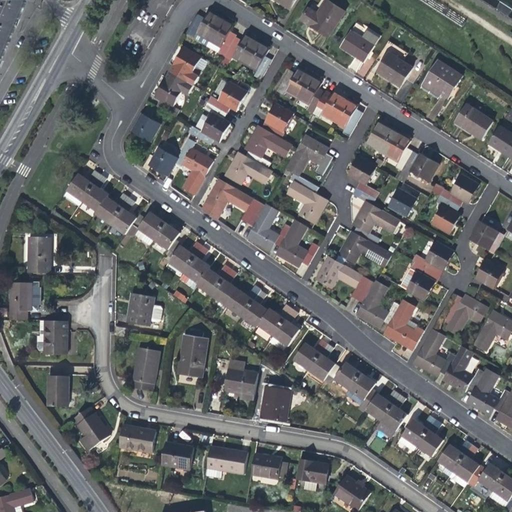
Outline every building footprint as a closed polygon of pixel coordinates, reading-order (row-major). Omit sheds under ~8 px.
[(0,0),(0,56),(20,13),(25,2),(23,0),(0,0)] [(327,1),(318,15),(309,9),(303,19),(321,31),(328,36),(344,12),(327,1)] [(207,44),(221,20),(213,15),(209,12),(206,19),(198,14),(194,19),(186,33),(195,37),(194,39),(206,46),(207,44)] [(219,53),(225,56),(236,37),(229,33),(233,27),(230,25),(221,20),(207,44),(220,50),(219,53)] [(364,62),(379,38),(357,23),(341,47),(350,53),(364,62)] [(234,56),(246,63),(257,43),(250,38),(246,36),(243,41),(236,37),(225,56),(231,60),(234,56)] [(389,41),(382,51),(376,60),(383,64),(379,72),(387,77),(401,86),(412,68),(404,62),(409,54),(389,41)] [(266,48),(257,43),(246,63),(258,70),(255,75),(262,79),(272,60),(266,56),(270,50),(266,48)] [(169,72),(175,75),(194,86),(198,79),(192,76),(202,59),(199,57),(183,48),(180,54),(169,72)] [(462,76),(440,62),(426,83),(436,89),(448,97),(462,76)] [(288,89),(299,96),(310,77),(304,74),(298,70),(295,75),(288,72),(278,91),(284,95),(288,89)] [(194,86),(175,75),(171,81),(166,78),(164,81),(155,97),(161,100),(174,107),(185,89),(191,92),(194,86)] [(308,110),(314,114),(325,94),(319,90),(322,85),(317,82),(310,77),(299,96),(311,103),(308,110)] [(211,95),(208,103),(227,114),(231,106),(238,110),(241,104),(247,93),(229,82),(219,100),(211,95)] [(325,93),(325,94),(314,114),(320,118),(323,113),(335,120),(346,100),(340,96),(334,93),(332,96),(325,93)] [(180,110),(174,107),(161,100),(158,105),(177,117),(180,110)] [(354,105),(346,100),(335,120),(347,127),(343,134),(350,137),(364,114),(357,109),(358,107),(354,105)] [(224,120),(227,114),(208,103),(204,108),(212,113),(202,131),(215,138),(221,141),(225,134),(231,124),(224,120)] [(494,122),(467,104),(456,121),(466,128),(483,139),(494,122)] [(263,122),(260,128),(280,139),(285,131),(283,130),(293,114),(290,112),(277,105),(270,119),(268,122),(265,120),(263,122)] [(140,119),(132,132),(150,142),(161,124),(143,113),(140,119)] [(382,123),(380,125),(399,135),(400,133),(389,127),(382,123)] [(376,147),(388,154),(399,135),(380,125),(367,148),(373,151),(376,147)] [(511,133),(501,126),(489,143),(506,154),(511,157),(511,133)] [(252,139),(243,156),(260,166),(264,158),(261,157),(267,146),(285,156),(291,146),(280,139),(260,128),(259,127),(252,139)] [(212,145),(215,138),(202,131),(197,128),(193,134),(212,145)] [(396,167),(403,171),(414,151),(407,148),(410,142),(408,141),(399,135),(388,154),(400,161),(396,167)] [(333,158),(326,153),(328,149),(323,146),(307,136),(299,151),(290,166),(289,168),(299,174),(309,158),(320,164),(316,171),(323,175),(333,158)] [(186,145),(178,159),(175,164),(181,168),(184,164),(194,170),(185,187),(196,194),(214,162),(205,156),(186,145)] [(169,175),(175,164),(178,159),(158,148),(150,163),(159,169),(169,175)] [(420,155),(414,151),(403,171),(398,179),(405,183),(411,172),(428,182),(439,163),(428,157),(421,153),(420,155)] [(272,172),(260,166),(243,156),(239,154),(231,168),(227,174),(242,183),(247,173),(266,183),(272,172)] [(360,181),(356,188),(376,199),(380,192),(367,185),(377,167),(359,157),(354,165),(349,174),(360,181)] [(79,174),(68,190),(64,195),(79,206),(83,201),(101,175),(95,170),(87,180),(83,177),(79,174)] [(320,198),(310,191),(313,185),(294,173),(290,179),(295,183),(289,194),(306,204),(301,214),(315,223),(328,202),(320,198)] [(83,201),(97,212),(107,197),(109,195),(105,192),(100,189),(107,179),(101,175),(83,201)] [(436,183),(432,191),(461,207),(465,200),(470,204),(475,194),(480,186),(462,175),(452,192),(436,183)] [(228,200),(246,211),(241,219),(248,223),(259,203),(219,181),(213,193),(208,202),(222,210),(228,200)] [(372,206),(376,199),(356,188),(353,195),(367,203),(372,206)] [(408,216),(417,199),(399,189),(390,206),(408,216)] [(457,214),(461,207),(432,191),(428,196),(428,197),(443,205),(433,222),(451,233),(457,223),(461,216),(457,214)] [(96,213),(111,224),(130,198),(123,193),(116,203),(113,202),(107,197),(97,212),(96,213)] [(126,234),(127,233),(130,228),(137,218),(132,214),(129,213),(136,202),(130,198),(111,224),(126,234)] [(266,207),(259,203),(248,223),(255,227),(266,207)] [(361,228),(357,235),(375,246),(379,239),(369,233),(375,223),(393,233),(400,222),(372,206),(367,203),(362,211),(355,224),(361,228)] [(267,205),(266,207),(255,227),(254,229),(249,238),(263,246),(271,250),(274,244),(281,248),(292,228),(285,224),(279,235),(268,228),(278,211),(267,205)] [(150,245),(154,239),(166,222),(159,217),(151,212),(146,218),(140,214),(137,218),(130,228),(127,233),(131,236),(135,234),(139,228),(147,233),(142,240),(150,245)] [(166,254),(172,258),(181,245),(182,244),(176,240),(181,233),(173,227),(166,222),(154,239),(169,250),(166,254)] [(296,222),(292,228),(281,248),(278,254),(295,264),(300,266),(302,262),(308,266),(319,246),(313,243),(308,252),(297,246),(307,228),(296,222)] [(495,251),(504,237),(498,233),(480,222),(471,238),(478,242),(489,248),(495,251)] [(139,228),(135,234),(142,240),(147,233),(139,228)] [(403,229),(404,238),(413,237),(413,228),(403,229)] [(385,251),(375,246),(357,235),(353,233),(347,242),(341,254),(355,262),(361,252),(379,262),(385,251)] [(28,273),(49,273),(49,263),(50,237),(29,237),(28,273)] [(170,262),(185,272),(203,247),(196,242),(189,251),(187,250),(181,245),(172,258),(170,262)] [(411,260),(414,262),(441,276),(444,271),(454,253),(450,250),(448,249),(436,242),(427,259),(425,258),(424,260),(415,254),(411,260)] [(203,247),(185,272),(181,277),(196,288),(198,285),(200,283),(210,269),(211,267),(207,264),(202,261),(209,251),(203,247)] [(352,296),(358,299),(369,280),(330,258),(324,268),(318,279),(332,287),(338,277),(356,287),(352,296)] [(489,262),(486,261),(485,261),(481,269),(477,277),(482,280),(495,288),(504,272),(489,262)] [(437,283),(441,276),(414,262),(411,268),(418,272),(407,290),(410,291),(426,300),(434,285),(435,283),(437,283)] [(198,285),(213,295),(231,269),(225,265),(218,275),(215,273),(210,269),(200,283),(198,285)] [(213,295),(228,306),(239,290),(236,288),(230,284),(237,274),(231,269),(213,295)] [(376,284),(369,280),(358,299),(365,303),(376,284)] [(11,320),(27,320),(27,310),(32,310),(32,302),(32,283),(12,282),(11,320)] [(377,283),(376,284),(365,303),(359,315),(370,322),(380,327),(383,321),(391,326),(402,306),(394,302),(389,312),(378,306),(388,289),(377,283)] [(244,293),(239,290),(228,306),(243,316),(261,290),(255,286),(248,296),(244,293)] [(267,295),(261,290),(243,316),(257,326),(259,325),(269,311),(265,308),(260,305),(267,295)] [(153,303),(154,296),(133,293),(131,303),(128,323),(150,326),(151,320),(158,321),(161,319),(162,307),(161,305),(153,303)] [(466,295),(464,298),(458,294),(457,296),(443,321),(449,324),(448,327),(459,334),(470,317),(480,323),(488,308),(472,299),(466,295)] [(404,301),(402,306),(391,326),(386,334),(392,337),(414,350),(425,331),(419,327),(416,332),(414,331),(418,325),(409,320),(415,308),(404,301)] [(270,309),(269,311),(259,325),(274,335),(292,309),(286,304),(279,315),(273,311),(270,309)] [(298,313),(292,309),(274,335),(289,345),(300,330),(297,328),(291,324),(298,313)] [(494,311),(476,344),(487,350),(497,333),(507,338),(511,328),(511,321),(503,316),(494,311)] [(66,336),(66,320),(54,320),(47,320),(47,328),(42,328),(42,330),(42,335),(39,335),(39,347),(41,350),(46,350),(46,354),(66,355),(66,336)] [(117,326),(115,335),(125,336),(126,331),(126,328),(117,326)] [(439,371),(446,375),(457,356),(450,352),(445,360),(435,355),(444,338),(433,331),(414,362),(429,370),(437,375),(439,371)] [(185,336),(182,356),(186,357),(184,372),(191,373),(202,375),(208,340),(185,336)] [(295,360),(309,370),(328,343),(322,339),(314,349),(312,348),(306,344),(295,360)] [(325,380),(329,374),(335,364),(332,362),(327,358),(334,348),(328,343),(309,370),(325,380)] [(153,391),(160,351),(138,347),(132,388),(139,389),(153,391)] [(463,347),(457,356),(446,375),(444,379),(455,385),(466,391),(469,386),(477,390),(486,374),(478,370),(474,377),(464,371),(474,353),(471,352),(463,347)] [(254,394),(258,372),(244,369),(245,363),(231,361),(226,390),(242,392),(254,394)] [(329,374),(350,389),(361,373),(351,366),(346,362),(341,368),(335,364),(329,374)] [(494,409),(501,414),(511,394),(505,390),(499,400),(489,394),(498,377),(488,371),(486,374),(477,390),(475,394),(470,402),(484,410),(491,415),(494,409)] [(376,384),(361,373),(350,389),(346,394),(362,405),(365,399),(371,403),(378,394),(372,390),(376,384)] [(69,391),(69,376),(49,376),(49,406),(68,407),(69,391)] [(286,419),(288,406),(285,405),(287,391),(266,388),(262,416),(282,419),(286,419)] [(366,410),(381,420),(400,394),(394,390),(387,400),(383,397),(378,394),(371,403),(366,410)] [(511,393),(511,394),(501,414),(498,419),(506,423),(511,426),(511,393)] [(406,399),(400,394),(381,420),(397,431),(408,415),(402,411),(399,409),(406,399)] [(90,407),(73,418),(85,436),(79,440),(87,451),(110,436),(93,412),(90,407)] [(414,451),(418,446),(436,419),(430,415),(423,425),(416,421),(414,419),(402,435),(404,436),(400,441),(414,451)] [(442,424),(436,419),(418,446),(433,456),(444,440),(439,437),(435,434),(442,424)] [(123,427),(120,446),(153,451),(156,432),(140,430),(123,427)] [(439,461),(454,471),(472,444),(466,440),(459,451),(455,448),(450,444),(439,461)] [(166,443),(162,464),(191,468),(194,448),(180,445),(166,443)] [(454,471),(469,481),(480,465),(474,461),(471,459),(479,449),(472,444),(454,471)] [(211,447),(206,474),(221,476),(222,469),(244,472),(247,453),(219,448),(211,447)] [(256,454),(252,473),(279,478),(282,459),(270,457),(256,454)] [(301,460),(298,478),(327,483),(330,465),(315,462),(301,460)] [(469,481),(475,485),(479,480),(494,490),(505,474),(499,470),(490,464),(486,470),(480,465),(469,481)] [(505,507),(511,511),(511,510),(511,479),(511,478),(505,474),(494,490),(509,501),(505,507)] [(346,475),(334,492),(359,510),(371,492),(360,485),(346,475)] [(475,486),(490,497),(494,490),(479,480),(475,485),(475,486)] [(17,511),(16,507),(35,502),(31,489),(0,497),(0,511),(17,511)] [(505,507),(509,501),(494,490),(490,497),(505,507)]
